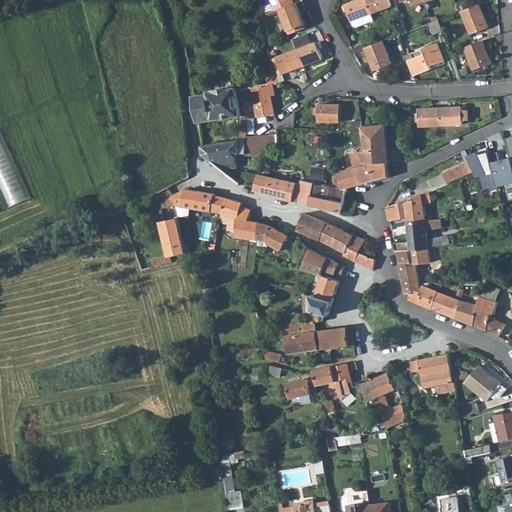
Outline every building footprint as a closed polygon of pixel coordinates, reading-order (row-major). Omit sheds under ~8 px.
[(288,0),(271,0),(274,6),(276,10),(281,8),(291,5),(289,0),(288,0)] [(374,20),(372,13),(366,0),(358,0),(346,5),(352,20),(354,25),(357,26),(366,23),(374,20)] [(366,0),(372,13),(392,6),(389,0),(366,0)] [(281,8),(283,13),(290,34),(305,28),(298,8),(296,3),(293,4),(291,5),(281,8)] [(489,27),(481,4),(462,11),(471,34),(489,27)] [(251,20),(263,18),(262,15),(260,5),(249,7),(251,20)] [(434,34),(443,30),(439,20),(431,22),(430,23),(434,34)] [(355,28),(347,31),(350,38),(358,35),(355,28)] [(311,45),(307,34),(293,39),(297,51),(303,66),(323,58),(319,49),(322,48),(319,41),(311,45)] [(392,64),(383,41),(382,41),(365,47),(374,71),(392,64)] [(491,64),(483,41),(465,47),(474,70),(491,64)] [(425,54),(408,61),(413,75),(431,69),(429,66),(443,60),(437,44),(423,49),(425,54)] [(423,49),(406,55),(408,61),(425,54),(423,49)] [(279,74),(303,66),(297,51),(274,58),(279,74)] [(277,75),(273,76),(267,77),(269,85),(274,84),(279,83),(277,75)] [(275,90),(274,84),(269,85),(253,88),(258,117),(275,114),(271,96),(270,90),(275,90)] [(198,121),(239,116),(242,116),(239,99),(237,90),(237,88),(209,92),(209,94),(195,96),(198,121)] [(248,98),(246,89),(237,90),(239,99),(248,98)] [(340,105),(319,104),(318,121),(340,122),(340,105)] [(462,107),(440,108),(441,125),(463,124),(462,120),(468,120),(468,110),(462,110),(462,107)] [(419,126),(441,125),(440,108),(418,109),(419,126)] [(294,128),(294,113),(280,125),(280,127),(294,128)] [(245,116),(242,116),(239,116),(240,139),(247,139),(245,116)] [(383,124),(363,127),(366,152),(370,164),(388,161),(383,124)] [(0,128),(0,154),(2,154),(2,155),(9,152),(0,128)] [(238,153),(241,153),(240,141),(202,146),(203,154),(226,172),(226,167),(237,168),(238,153)] [(463,155),(466,162),(472,173),(474,179),(479,177),(484,192),(497,187),(488,153),(486,147),(463,155)] [(511,190),(511,169),(508,157),(500,159),(498,151),(488,153),(497,187),(506,186),(508,191),(511,190)] [(356,166),(355,166),(360,184),(390,176),(389,170),(388,161),(370,164),(366,152),(353,152),(356,166)] [(444,175),(448,184),(472,173),(466,162),(444,175)] [(339,171),(344,188),(345,188),(360,184),(355,166),(339,171)] [(257,186),(259,175),(242,172),(241,183),(255,185),(257,186)] [(297,184),(259,175),(257,186),(255,185),(254,190),(271,194),(271,195),(283,199),(292,202),(297,184)] [(302,180),(296,202),(308,205),(315,183),(315,182),(302,180)] [(344,188),(328,185),(315,183),(308,205),(317,207),(317,206),(342,212),(348,189),(345,188),(344,188)] [(176,206),(223,213),(226,197),(215,195),(216,193),(186,188),(174,194),(176,206)] [(429,203),(428,192),(414,198),(388,208),(390,220),(407,218),(408,222),(425,220),(425,214),(424,204),(429,203)] [(236,237),(259,239),(261,222),(248,221),(252,209),(242,206),(243,202),(226,197),(223,213),(221,222),(236,227),(236,237)] [(322,240),(328,223),(304,214),(298,230),(322,240)] [(158,221),(165,257),(171,256),(186,252),(178,217),(158,221)] [(427,235),(425,220),(408,222),(410,241),(395,243),(396,252),(398,251),(415,249),(428,247),(450,244),(449,236),(428,239),(427,235)] [(290,246),(294,238),(274,227),(261,222),(259,239),(269,241),(268,243),(269,244),(282,250),(285,244),(290,246)] [(410,241),(408,222),(391,224),(395,243),(410,241)] [(322,240),(343,251),(347,245),(353,236),(334,226),(328,223),(322,240)] [(353,236),(347,245),(358,250),(364,240),(353,235),(353,236)] [(376,258),(376,251),(364,246),(365,241),(364,240),(358,250),(376,258)] [(342,254),(372,268),(376,258),(358,250),(347,245),(343,251),(342,254)] [(429,263),(428,247),(415,249),(416,265),(429,263)] [(325,269),(336,274),(342,276),(345,265),(340,263),(330,257),(318,251),(312,248),(303,269),(322,275),(325,269)] [(416,265),(415,249),(398,251),(401,267),(416,265)] [(152,260),(153,267),(173,262),(171,256),(165,257),(152,260)] [(419,293),(416,265),(401,267),(402,277),(406,293),(411,293),(419,293)] [(324,275),(317,296),(334,301),(340,280),(324,275)] [(213,299),(210,283),(203,284),(206,300),(213,299)] [(427,288),(421,286),(419,293),(411,293),(410,298),(434,308),(439,293),(427,288)] [(488,287),(483,286),(481,296),(496,302),(500,290),(488,287)] [(460,300),(439,293),(434,308),(474,325),(479,305),(460,300)] [(325,315),(329,316),(334,301),(317,296),(312,294),(313,311),(308,311),(309,322),(316,321),(323,320),(325,315)] [(496,302),(481,296),(479,305),(474,325),(487,330),(498,336),(506,325),(491,315),(492,313),(494,314),(498,302),(496,302)] [(259,319),(256,305),(251,306),(253,320),(259,319)] [(291,353),(319,349),(317,331),(316,321),(309,322),(285,324),(289,336),(291,353)] [(319,349),(354,345),(352,327),(326,330),(317,331),(319,349)] [(280,355),(265,350),(266,359),(278,362),(280,355)] [(450,393),(455,392),(453,379),(452,367),(450,353),(411,361),(412,372),(422,370),(426,387),(448,382),(450,393)] [(335,366),(314,369),(318,385),(333,381),(347,379),(350,389),(353,388),(350,371),(357,370),(355,361),(342,364),(335,366)] [(282,368),(269,365),(268,368),(272,369),(270,374),(280,377),(282,368)] [(480,366),(465,383),(486,401),(490,396),(494,399),(501,397),(506,390),(500,384),(480,366)] [(466,371),(452,367),(453,379),(467,379),(466,371)] [(388,373),(368,381),(375,397),(382,413),(391,409),(384,394),(396,389),(388,373)] [(287,382),(290,398),(316,393),(314,381),(308,382),(308,379),(287,382)] [(341,394),(343,400),(344,399),(351,393),(350,389),(347,379),(333,381),(334,385),(340,384),(343,393),(341,394)] [(365,402),(375,397),(368,381),(358,386),(365,402)] [(352,392),(351,393),(344,399),(345,400),(348,399),(350,401),(355,396),(352,392)] [(335,408),(332,399),(324,402),(327,412),(335,408)] [(476,404),(458,411),(459,419),(479,413),(476,404)] [(496,422),(489,424),(494,443),(511,438),(511,413),(495,417),(496,422)] [(361,440),(360,431),(349,434),(351,442),(361,440)] [(338,445),(351,442),(349,434),(341,435),(328,438),(330,450),(339,448),(338,445)] [(248,446),(264,444),(262,435),(247,438),(248,446)] [(477,448),(464,452),(465,459),(479,456),(477,448)] [(511,457),(500,460),(502,472),(492,474),(495,488),(511,484),(511,457)] [(323,459),(313,461),(315,473),(325,472),(323,459)] [(233,477),(226,477),(230,507),(244,506),(241,489),(235,490),(233,477)] [(359,493),(360,503),(371,502),(369,492),(359,493)] [(348,511),(372,511),(371,504),(371,502),(360,503),(356,504),(355,495),(347,496),(345,498),(346,507),(348,507),(348,511)] [(458,511),(456,496),(440,498),(442,511),(458,511)] [(331,511),(330,502),(315,505),(314,502),(294,506),(295,511),(291,511),(331,511)] [(391,511),(390,502),(371,504),(372,511),(391,511)]
